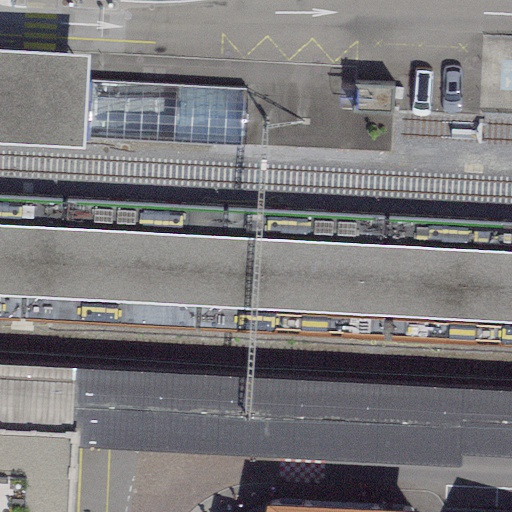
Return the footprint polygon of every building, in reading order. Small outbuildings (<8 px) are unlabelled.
[(85,39),(0,34),(0,123),(80,127),(81,105),(83,74),(85,39)] [(243,82),(83,74),(81,105),(80,127),(240,135),(242,111),(243,82)] [(511,249),(0,222),(0,282),(511,309),(511,249)] [(511,378),(0,351),(0,419),(66,422),(65,435),(511,449),(511,378)] [(0,419),(0,511),(61,511),(65,435),(66,422),(0,419)] [(427,511),(430,482),(253,473),(246,511),(427,511)]
